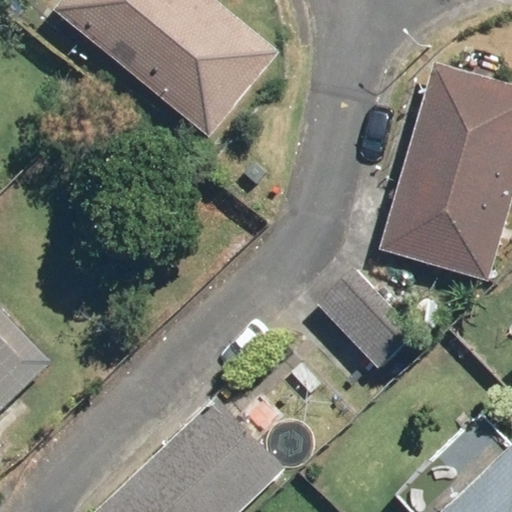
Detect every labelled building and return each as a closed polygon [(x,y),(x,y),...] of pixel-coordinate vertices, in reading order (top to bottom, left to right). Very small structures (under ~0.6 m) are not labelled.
[(223,0),(70,0),(68,3),(225,135),(291,57),(223,0)] [(393,248),(501,278),(511,239),(511,76),(447,58),(393,248)] [(363,271),(334,299),(392,358),(421,330),(363,271)] [(0,419),(58,360),(0,302),(0,419)] [(246,511),(299,460),(231,392),(110,511),(246,511)] [(511,511),(511,439),(436,511),(511,511)]
